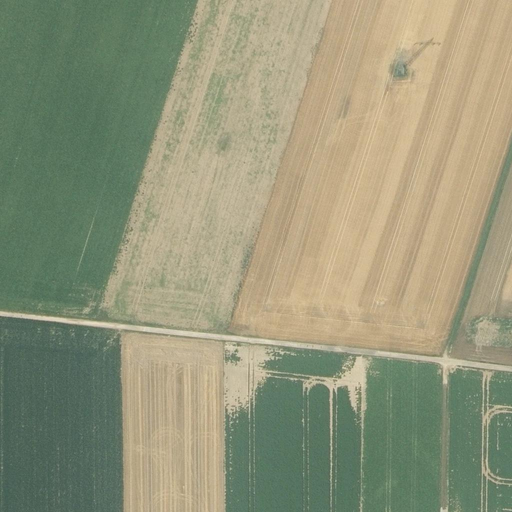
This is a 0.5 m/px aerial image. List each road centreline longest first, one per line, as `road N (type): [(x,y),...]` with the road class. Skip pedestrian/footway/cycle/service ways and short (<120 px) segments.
road 1 (track): [(0,315),(511,371)]
road 2 (track): [(443,511),(445,363),(511,152)]
